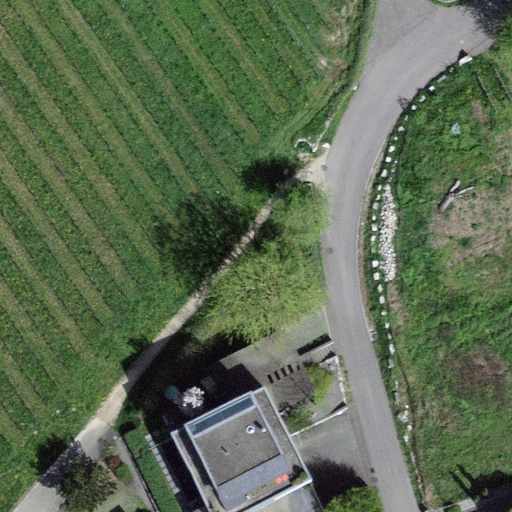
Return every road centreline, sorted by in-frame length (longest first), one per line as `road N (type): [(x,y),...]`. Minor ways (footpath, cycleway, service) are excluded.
road 1 (residential): [(395,46),(326,183),(387,511)]
road 2 (residential): [(395,46),(511,2)]
